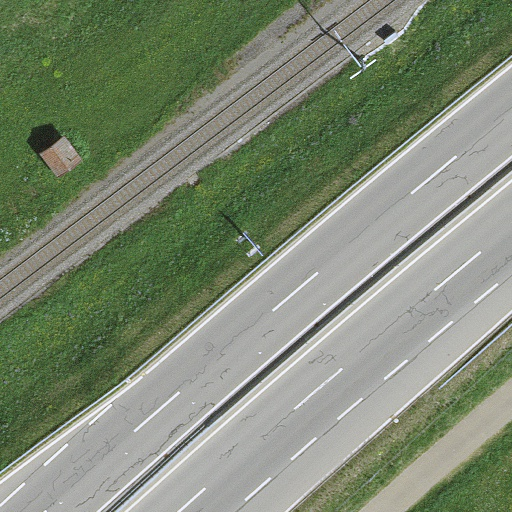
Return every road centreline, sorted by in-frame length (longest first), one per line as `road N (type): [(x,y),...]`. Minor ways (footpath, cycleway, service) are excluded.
road 1 (motorway): [(511,111),(57,499)]
road 2 (motorway): [(180,511),(511,228)]
road 3 (unclassified): [(386,511),(511,406)]
